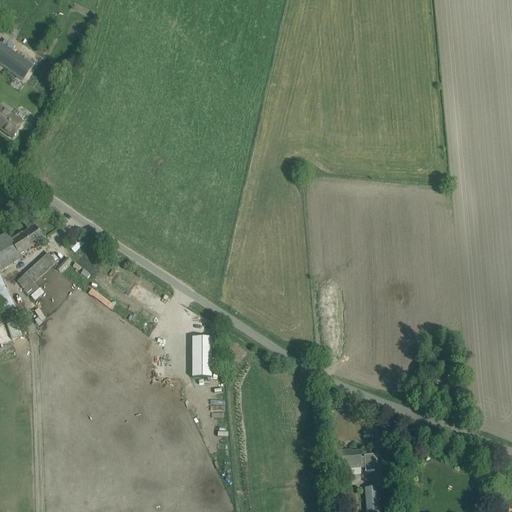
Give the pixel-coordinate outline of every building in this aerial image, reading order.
[(1,43),(0,44),(0,65),(23,82),(34,66),(1,43)] [(0,128),(3,131),(2,132),(12,139),(23,124),(0,107),(0,128)] [(11,240),(6,234),(0,237),(0,272),(22,259),(20,255),(43,240),(30,220),(24,225),(28,231),(23,234),(22,233),(11,240)] [(69,247),(76,253),(85,243),(79,237),(69,247)] [(48,254),(40,261),(17,282),(30,297),(38,290),(33,284),(56,263),(48,254)] [(62,272),(72,262),(69,258),(58,268),(62,272)] [(0,277),(0,312),(1,314),(14,307),(0,277)] [(39,326),(47,319),(39,309),(31,316),(39,326)] [(0,325),(0,339),(11,335),(13,340),(23,336),(17,319),(0,325)] [(156,340),(166,345),(172,333),(162,329),(156,340)] [(209,341),(190,342),(194,382),(213,381),(209,341)] [(366,456),(366,455),(366,453),(360,454),(359,452),(346,453),(345,452),(337,452),(339,476),(347,475),(347,470),(365,468),(365,471),(374,471),(373,455),(366,456)] [(365,489),(365,499),(366,511),(378,511),(377,488),(365,489)]
